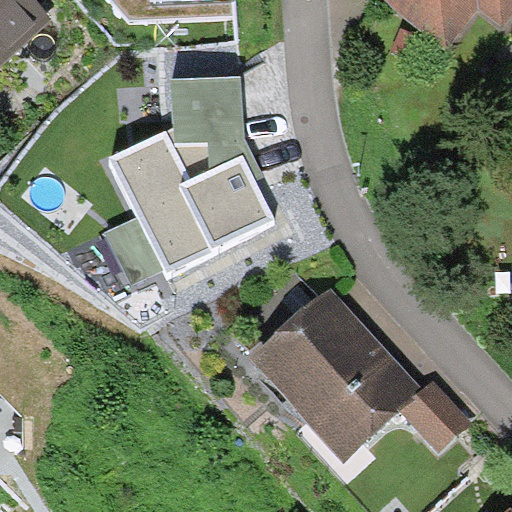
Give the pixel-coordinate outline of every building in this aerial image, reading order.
[(0,0),(0,61),(47,18),(29,0),(0,0)] [(109,0),(130,23),(236,18),(234,0),(109,0)] [(511,0),(382,0),(447,51),(480,12),(504,31),(511,20),(511,0)] [(242,80),(170,85),(173,130),(175,148),(246,144),(242,80)] [(173,130),(109,164),(167,279),(276,223),(256,183),(264,179),(246,144),(175,148),(173,130)] [(371,332),(333,290),(250,365),(344,468),(400,414),(424,391),(371,332)] [(434,383),(424,391),(400,414),(439,457),(474,426),(434,383)]
